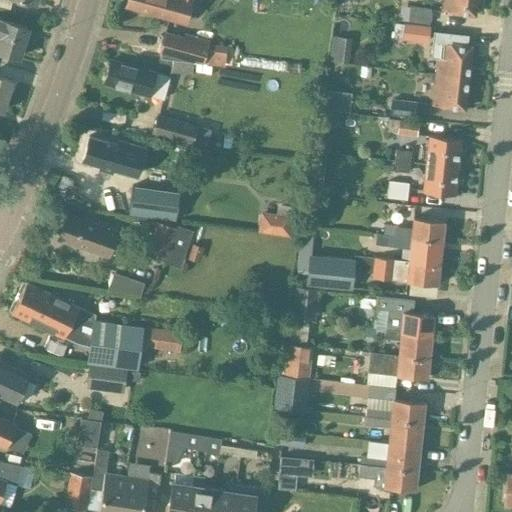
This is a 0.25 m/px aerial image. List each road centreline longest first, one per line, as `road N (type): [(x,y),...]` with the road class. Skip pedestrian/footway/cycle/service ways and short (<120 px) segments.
road 1 (residential): [(457,511),(511,46)]
road 2 (tertiary): [(89,0),(10,212)]
